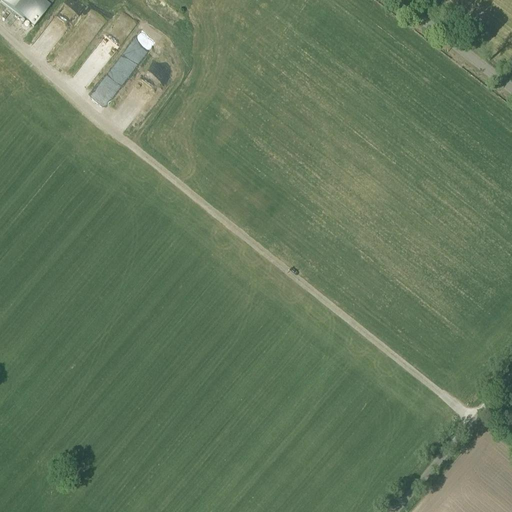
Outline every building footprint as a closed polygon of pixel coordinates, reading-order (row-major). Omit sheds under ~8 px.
[(0,0),(0,2),(34,28),(55,0),(0,0)] [(50,55),(83,4),(76,0),(66,0),(36,46),(50,55)] [(86,16),(100,28),(104,24),(90,11),(86,16)] [(68,60),(91,34),(84,28),(62,54),(68,60)] [(78,79),(90,86),(110,53),(98,46),(78,79)] [(104,103),(143,66),(132,55),(125,62),(123,60),(92,90),(104,103)] [(159,63),(140,84),(147,90),(150,88),(156,94),(173,75),(159,63)]
